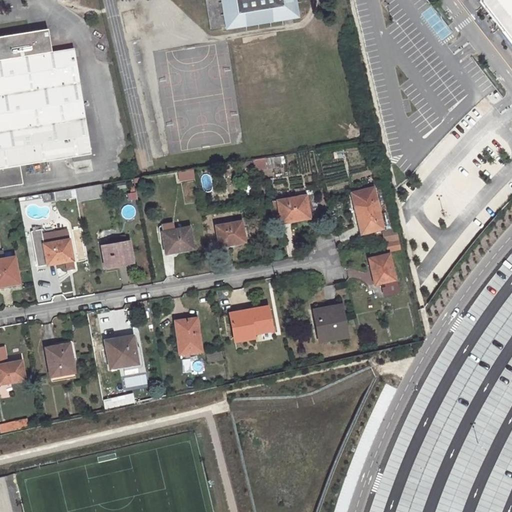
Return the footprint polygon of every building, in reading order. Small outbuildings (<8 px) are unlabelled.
[(0,0),(0,186),(23,183),(20,166),(73,157),(74,162),(92,159),(75,47),(52,51),(48,29),(0,36),(0,0)] [(296,15),(293,0),(205,0),(210,29),(296,15)] [(511,44),(511,0),(479,0),(480,2),(511,44)] [(262,158),(251,160),(254,170),(264,168),(262,158)] [(177,182),(193,178),(190,168),(174,172),(177,182)] [(99,184),(75,188),(76,196),(77,200),(102,196),(99,184)] [(373,187),(351,192),(356,212),(361,233),(382,228),(373,187)] [(75,188),(53,192),(54,199),(76,196),(75,188)] [(53,192),(42,193),(43,202),(54,200),(54,199),(53,192)] [(305,195),(277,200),(281,222),(293,219),(308,217),(305,195)] [(281,222),(277,200),(271,201),(275,223),(281,222)] [(241,221),(215,225),(219,246),(230,244),(245,241),(241,221)] [(160,225),(158,226),(158,231),(161,231),(165,253),(177,251),(193,248),(189,226),(173,228),(172,223),(160,225)] [(398,239),(396,229),(384,231),(385,242),(398,239)] [(67,230),(41,234),(47,264),(65,261),(66,270),(73,268),(67,230)] [(128,241),(101,246),(105,267),(115,265),(114,262),(131,258),(128,241)] [(388,253),(369,258),(371,270),(374,283),(382,282),(385,294),(397,291),(388,253)] [(0,259),(0,285),(7,284),(19,282),(14,257),(4,259),(0,259)] [(254,336),(253,333),(272,330),(267,306),(250,309),(229,313),(234,340),(254,336)] [(327,310),(316,312),(321,338),(344,334),(339,308),(327,310)] [(185,319),(175,320),(179,353),(200,350),(196,317),(185,319)] [(119,338),(105,340),(110,368),(137,363),(133,335),(119,338)] [(254,336),(234,340),(236,347),(255,343),(254,336)] [(55,345),(45,347),(51,375),(74,371),(69,343),(55,345)] [(221,350),(205,353),(207,362),(222,359),(221,350)] [(8,363),(0,364),(0,382),(24,379),(21,360),(8,363)] [(74,371),(51,375),(52,381),(75,376),(74,371)] [(104,406),(118,404),(116,396),(102,398),(104,406)] [(26,418),(0,424),(0,426),(1,432),(28,426),(26,418)]
